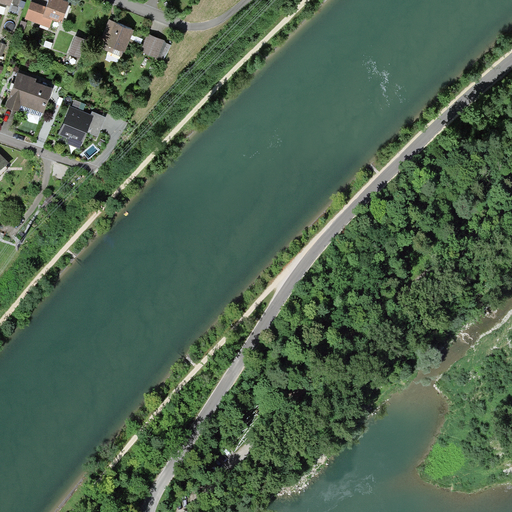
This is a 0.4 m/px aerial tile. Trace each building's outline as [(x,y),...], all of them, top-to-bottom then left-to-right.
[(31,0),(30,0),(25,17),(49,26),(53,16),(61,19),(68,0),(47,0),(45,5),(31,0)] [(110,18),(101,40),(104,41),(102,47),(121,54),(123,49),(125,50),(134,27),(110,18)] [(148,32),(140,50),(158,58),(165,39),(148,32)] [(75,34),(68,52),(79,56),(86,38),(75,34)] [(17,68),(5,103),(19,108),(21,102),(43,110),(53,84),(36,78),(37,75),(17,68)] [(93,106),(73,98),(59,132),(69,136),(67,141),(79,146),(88,125),(92,127),(90,131),(97,134),(105,115),(91,110),(93,106)] [(0,172),(8,164),(0,156),(0,172)]
